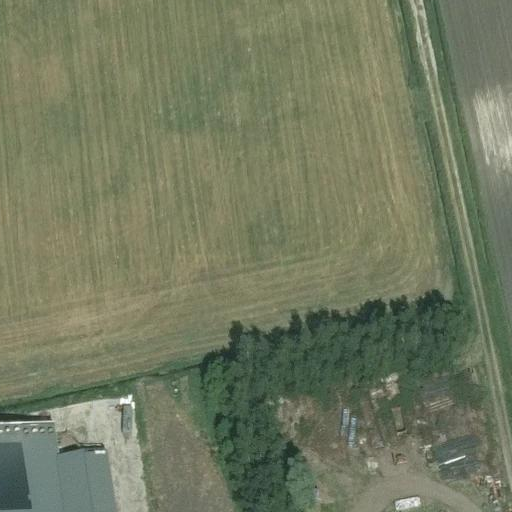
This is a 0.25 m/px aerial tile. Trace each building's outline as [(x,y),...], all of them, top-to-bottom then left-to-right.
[(57,432),(69,429),(63,408),(51,411),(57,432)] [(66,511),(54,430),(0,437),(0,511),(66,511)] [(112,511),(105,456),(62,462),(68,511),(112,511)] [(483,482),(501,476),(497,464),(479,470),(483,482)] [(426,496),(448,493),(446,479),(424,482),(426,496)]
